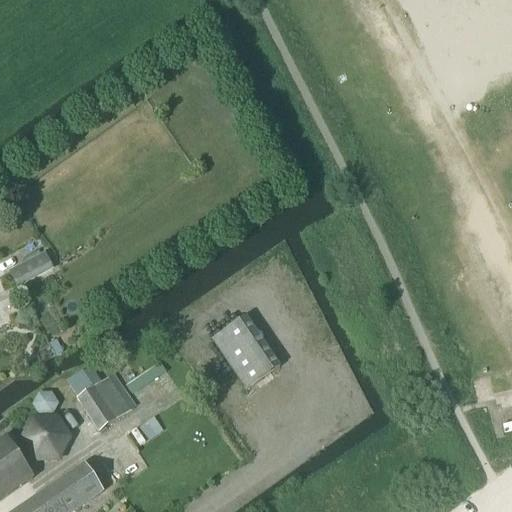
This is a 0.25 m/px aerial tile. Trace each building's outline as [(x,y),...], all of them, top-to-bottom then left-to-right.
[(18,291),(54,272),(45,255),(9,274),(18,291)] [(246,393),(279,371),(246,321),(213,343),(246,393)] [(132,397),(167,375),(160,364),(125,387),(132,397)] [(98,434),(130,413),(108,382),(77,403),(98,434)] [(56,457),(64,440),(54,425),(35,426),(27,442),(37,458),(56,457)] [(0,503),(32,482),(5,441),(0,444),(0,503)] [(77,511),(102,495),(83,468),(17,511),(77,511)]
